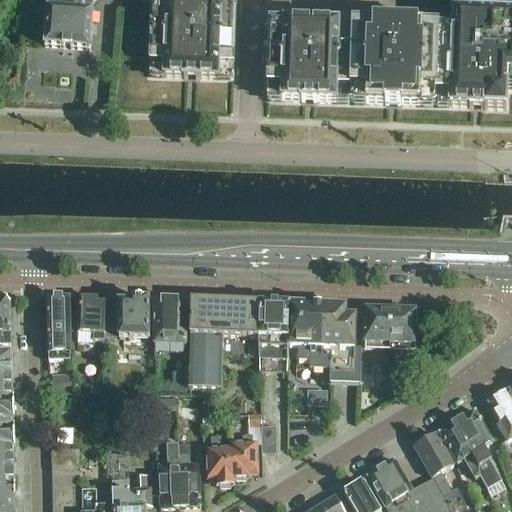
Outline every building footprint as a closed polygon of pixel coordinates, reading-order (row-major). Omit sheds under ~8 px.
[(45,50),(90,54),(91,53),(90,53),(94,0),(68,0),(67,13),(48,12),(45,50)] [(282,104),(301,105),(301,106),(317,106),(336,106),(336,104),(366,105),(366,107),(385,108),(385,109),(400,109),(400,108),(420,109),(420,107),(450,108),(450,110),(469,111),(469,112),(485,112),(485,113),(506,113),(507,94),(511,93),(511,0),(452,0),(452,18),(453,18),(452,33),(270,27),(267,102),(282,103),(282,104)] [(164,78),(164,80),(184,81),(184,82),(199,82),(218,82),(218,80),(233,81),(236,6),(152,3),(149,78),(164,78)] [(4,301),(0,300),(0,348),(11,348),(10,306),(4,301)] [(70,331),(69,305),(69,301),(47,300),(48,323),(49,365),(63,364),(62,340),(70,339),(70,331)] [(79,305),(69,305),(70,331),(78,331),(78,337),(93,337),(93,344),(104,345),(105,333),(105,310),(106,308),(97,307),(97,303),(93,303),(90,302),(87,302),(84,303),(79,302),(79,305)] [(118,311),(105,310),(105,333),(118,333),(119,342),(149,344),(149,304),(129,303),(129,307),(118,307),(118,311)] [(152,304),(154,348),(185,350),(187,306),(152,304)] [(260,343),(261,309),(192,306),(189,393),(221,394),(223,342),(259,343),(260,343)] [(290,310),(261,309),(260,343),(259,343),(259,375),(287,376),(288,351),(290,310)] [(290,309),(290,310),(288,351),(299,352),(299,372),(310,373),(310,374),(330,374),(332,374),(333,362),(321,362),(323,310),(290,309)] [(346,311),(323,310),(321,362),(333,362),(332,374),(330,374),(329,388),(360,389),(361,366),(361,353),(362,353),(364,317),(354,317),(354,321),(345,321),(346,311)] [(365,317),(364,317),(362,353),(363,353),(363,354),(390,355),(393,313),(381,312),(378,314),(365,314),(365,317)] [(401,313),(393,313),(390,355),(416,356),(417,334),(415,334),(416,316),(404,315),(401,313)] [(0,376),(12,377),(11,354),(0,354),(0,376)] [(0,399),(12,400),(12,377),(0,376),(0,399)] [(52,379),(52,383),(53,400),(72,400),(71,379),(52,379)] [(500,426),(497,428),(507,445),(511,442),(511,396),(510,393),(507,395),(488,406),(500,426)] [(0,424),(12,424),(12,420),(14,420),(14,400),(12,400),(0,399),(0,424)] [(104,399),(105,414),(129,414),(129,399),(104,399)] [(53,403),(53,414),(74,413),(74,402),(53,403)] [(483,478),(481,479),(486,488),(498,480),(490,465),(492,464),(484,451),(492,446),(475,414),(457,425),(483,471),(480,473),(483,478)] [(231,449),(232,454),(233,454),(234,482),(236,482),(236,484),(247,484),(247,481),(249,481),(249,477),(258,477),(257,449),(261,449),(261,432),(261,419),(248,419),(248,440),(243,440),(243,449),(231,449)] [(213,433),(213,422),(202,422),(202,433),(213,433)] [(0,448),(13,448),(15,448),(14,428),(12,428),(12,424),(0,424),(0,448)] [(476,482),(481,479),(483,478),(480,473),(483,471),(457,425),(439,436),(457,467),(465,462),(473,474),(472,474),(476,482)] [(275,432),(261,432),(261,449),(261,459),(276,459),(275,432)] [(415,452),(433,483),(449,511),(468,511),(458,492),(453,494),(442,476),(455,469),(436,439),(437,438),(436,438),(414,452),(415,452)] [(233,454),(232,454),(221,454),(221,441),(211,441),(211,454),(207,455),(208,483),(217,483),(218,490),(220,490),(220,492),(231,492),(231,489),(234,489),(234,482),(233,454)] [(0,471),(14,471),(13,448),(0,448),(0,471)] [(177,449),(177,453),(178,453),(178,472),(176,472),(176,487),(181,487),(182,511),(184,511),(201,511),(199,469),(190,469),(189,448),(177,449)] [(178,453),(177,453),(174,453),(174,449),(167,449),(168,470),(159,470),(160,511),(182,511),(181,487),(176,487),(176,472),(178,472),(178,453)] [(51,453),(52,511),(80,511),(80,453),(51,453)] [(449,511),(433,483),(413,494),(394,464),(367,480),(387,510),(388,511),(449,511)] [(0,492),(15,492),(15,487),(14,487),(14,471),(0,471),(0,492)] [(140,495),(129,495),(129,485),(112,486),(113,496),(112,496),(112,511),(151,511),(150,480),(140,480),(140,495)] [(344,497),(353,511),(379,511),(363,485),(355,490),(353,490),(348,492),(348,495),(344,497)] [(475,487),(466,491),(475,511),(484,507),(475,487)] [(97,511),(96,493),(97,493),(97,491),(81,491),(81,511),(105,511),(97,511)] [(0,511),(14,511),(14,497),(15,497),(15,492),(0,492),(0,511)] [(343,511),(336,500),(315,511),(343,511)]
